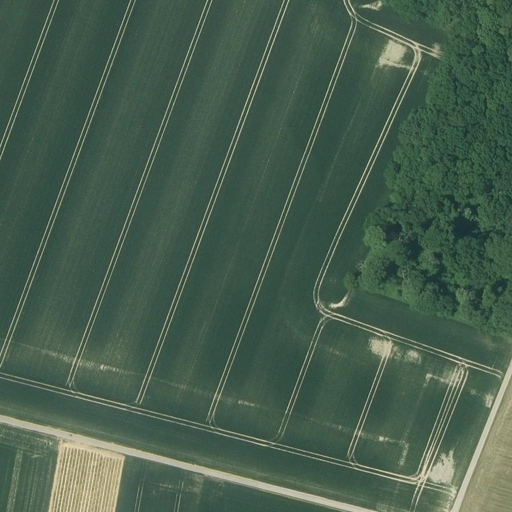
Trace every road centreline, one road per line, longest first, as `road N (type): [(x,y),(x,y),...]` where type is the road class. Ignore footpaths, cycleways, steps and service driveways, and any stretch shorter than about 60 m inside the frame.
road 1 (track): [(354,511),(0,421)]
road 2 (track): [(454,511),(511,371)]
